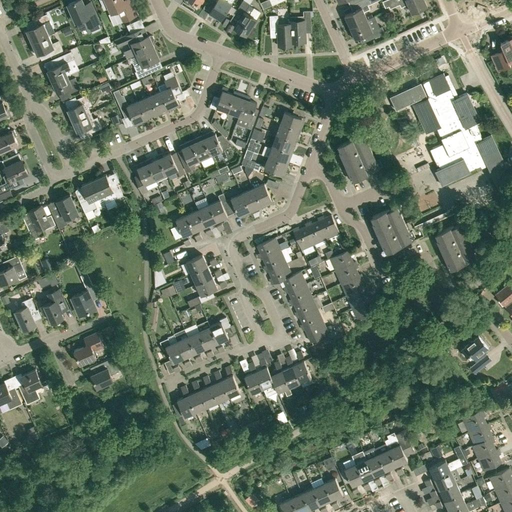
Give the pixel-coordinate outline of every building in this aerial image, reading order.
[(77,0),(68,4),(76,23),(80,31),(86,28),(89,27),(90,27),(98,23),(100,23),(94,9),(87,12),(84,4),(81,0),(77,0)] [(100,0),(105,8),(108,7),(111,14),(119,10),(124,21),(137,15),(130,0),(124,0),(123,1),(123,0),(100,0)] [(233,0),(211,0),(216,3),(210,11),(211,12),(209,14),(215,18),(216,15),(221,18),(231,3),(233,0)] [(236,24),(234,27),(235,28),(245,34),(246,34),(256,18),(260,12),(254,8),(249,5),(250,3),(244,0),(242,0),(237,9),(236,11),(242,15),(236,24)] [(369,0),(360,0),(355,2),(358,9),(345,15),(350,27),(374,16),(367,19),(364,11),(369,9),(368,5),(371,3),(369,0)] [(384,0),(382,1),(385,8),(389,6),(390,8),(399,4),(401,7),(408,4),(412,12),(426,5),(423,0),(384,0)] [(303,16),(290,16),(291,24),(292,41),(305,40),(304,25),(311,24),(310,11),(303,11),(303,16)] [(27,30),(28,31),(26,32),(25,34),(27,37),(28,37),(30,37),(32,42),(49,35),(45,27),(51,24),(47,14),(34,19),(37,26),(27,30)] [(291,24),(278,25),(278,15),(270,16),(270,30),(278,29),(279,45),(292,44),(292,41),(291,24)] [(374,16),(350,27),(352,33),(351,33),(351,35),(352,38),(354,38),(355,38),(362,35),(363,36),(365,37),(368,35),(370,39),(385,33),(382,27),(379,28),(374,16)] [(137,30),(144,27),(141,19),(127,25),(130,33),(137,30)] [(136,55),(154,47),(152,42),(153,41),(154,39),(153,36),(151,35),(150,36),(149,35),(141,38),(137,30),(130,33),(116,40),(118,46),(129,42),(132,49),(134,48),(136,55)] [(32,42),(35,47),(33,48),(32,50),(34,53),(36,54),(37,53),(38,54),(47,50),(50,56),(63,51),(59,41),(52,44),(49,35),(32,42)] [(498,70),(510,65),(511,65),(510,61),(511,60),(511,37),(501,42),(504,50),(492,55),(498,70)] [(139,62),(135,64),(134,66),(136,71),(135,72),(138,78),(155,71),(151,62),(160,59),(159,58),(161,57),(161,55),(160,52),(158,51),(157,52),(154,47),(136,55),(139,62)] [(47,71),(48,72),(47,72),(46,74),(47,77),(49,78),(50,77),(52,81),(67,75),(79,70),(71,52),(51,61),(54,68),(47,71)] [(116,78),(110,66),(105,69),(111,80),(116,78)] [(443,73),(423,82),(429,96),(414,103),(427,132),(437,127),(443,143),(430,149),(437,165),(441,163),(442,166),(435,170),(441,185),(470,172),(469,170),(486,163),(489,170),(504,164),(491,135),(482,139),(475,123),(479,121),(467,92),(455,97),(443,73)] [(67,89),(69,94),(80,89),(75,78),(69,81),(67,75),(52,81),(54,85),(52,86),(52,88),(53,91),(55,92),(56,91),(57,93),(67,89)] [(141,79),(143,84),(152,80),(150,75),(141,79)] [(175,95),(182,92),(175,76),(164,81),(165,83),(158,87),(160,91),(167,108),(169,107),(170,110),(181,105),(179,101),(178,101),(175,95)] [(130,84),(132,89),(141,85),(139,80),(130,84)] [(421,82),(390,96),(396,109),(427,96),(421,82)] [(220,97),(214,95),(210,107),(216,109),(217,107),(228,111),(234,94),(232,94),(226,92),(227,89),(222,87),(221,91),(222,92),(220,97)] [(167,108),(160,91),(149,96),(156,112),(157,112),(159,115),(170,110),(169,107),(167,108)] [(245,99),(244,98),(238,96),(239,93),(234,91),(232,94),(234,94),(228,111),(239,115),(245,99)] [(76,100),(78,105),(67,110),(72,121),(90,113),(87,107),(91,105),(87,95),(76,100)] [(245,95),(244,98),(245,99),(239,115),(249,119),(246,127),(251,129),(257,115),(253,114),(257,103),(249,100),(250,97),(245,95)] [(156,112),(149,96),(138,101),(145,117),(146,117),(152,114),(153,117),(159,115),(157,112),(156,112)] [(138,101),(127,106),(126,102),(119,105),(125,118),(131,115),(133,121),(135,126),(148,120),(146,117),(145,117),(138,101)] [(7,106),(5,107),(3,102),(0,103),(0,117),(4,116),(4,117),(11,115),(7,106)] [(263,106),(259,115),(264,117),(268,108),(263,106)] [(300,116),(302,111),(293,107),(291,112),(300,116)] [(300,129),(303,123),(305,117),(300,116),(300,117),(285,111),(280,123),(297,129),(297,128),(300,129)] [(93,119),(90,113),(72,121),(77,132),(88,127),(90,132),(102,127),(97,117),(93,119)] [(259,117),(255,127),(260,128),(264,119),(259,117)] [(222,127),(216,120),(212,123),(219,130),(222,127)] [(231,124),(225,120),(222,125),(228,129),(231,124)] [(297,129),(280,123),(276,134),(293,140),(293,139),(296,140),(300,129),(297,128),(297,129)] [(222,127),(219,130),(226,137),(229,133),(222,127)] [(255,128),(251,138),(256,140),(259,130),(255,128)] [(8,132),(8,133),(1,136),(0,134),(0,151),(18,144),(15,136),(17,135),(14,129),(8,132)] [(213,131),(202,136),(203,139),(204,138),(211,155),(223,150),(222,149),(233,145),(222,134),(217,136),(215,133),(214,134),(213,131)] [(293,140),(276,134),(272,145),(289,151),(289,150),(292,151),(296,140),(293,139),(293,140)] [(355,137),(337,145),(339,145),(341,150),(339,151),(350,175),(352,174),(354,179),(353,179),(353,180),(371,172),(371,171),(378,168),(377,167),(376,168),(374,162),(376,161),(366,141),(364,142),(362,136),(363,135),(356,138),(355,137)] [(202,136),(191,141),(192,143),(193,143),(200,159),(211,155),(204,138),(203,139),(202,136)] [(193,143),(192,143),(191,141),(179,145),(181,150),(182,149),(187,159),(182,161),(186,169),(187,171),(195,167),(193,163),(200,159),(193,143)] [(272,145),(271,149),(265,147),(262,154),(268,156),(268,157),(285,163),(285,162),(288,163),(292,151),(289,150),(289,151),(272,145)] [(21,159),(18,153),(7,158),(4,161),(6,166),(5,166),(9,173),(3,176),(5,182),(0,184),(0,193),(10,189),(7,182),(28,172),(22,159),(21,159)] [(176,164),(171,153),(164,156),(162,153),(157,155),(158,159),(160,158),(167,174),(176,170),(179,175),(185,172),(180,162),(176,164)] [(256,162),(250,160),(244,157),(242,163),(243,164),(245,165),(253,168),(256,162)] [(268,157),(264,168),(280,174),(281,173),(284,175),(288,163),(285,162),(285,163),(268,157)] [(151,158),(146,160),(147,163),(149,163),(151,167),(156,179),(167,174),(160,158),(158,159),(152,161),(151,158)] [(138,169),(140,174),(135,177),(142,193),(148,190),(145,184),(156,179),(151,167),(149,163),(147,163),(146,160),(140,163),(135,165),(137,170),(138,169)] [(231,170),(233,174),(242,170),(240,165),(231,170)] [(245,169),(248,175),(253,168),(245,165),(245,169)] [(220,174),(218,170),(209,174),(211,178),(220,174)] [(105,203),(123,195),(118,182),(112,185),(107,174),(94,180),(101,196),(105,203)] [(268,179),(266,183),(277,187),(278,182),(268,179)] [(87,196),(80,200),(85,212),(98,207),(99,209),(105,206),(104,206),(105,205),(105,204),(105,203),(101,196),(94,180),(82,185),(87,196)] [(264,183),(253,188),(260,204),(262,204),(263,207),(274,202),(272,198),(271,198),(264,183)] [(260,204),(253,188),(242,193),(249,209),(250,209),(252,212),(263,207),(262,204),(260,204)] [(236,210),(239,217),(252,212),(250,209),(249,209),(242,193),(226,200),(232,212),(236,210)] [(75,218),(76,213),(78,212),(70,195),(58,200),(61,207),(52,211),(59,227),(68,224),(67,222),(75,218)] [(162,200),(160,195),(152,199),(153,204),(162,200)] [(221,202),(220,200),(209,205),(216,221),(228,216),(227,214),(232,212),(226,200),(221,202)] [(34,224),(28,226),(33,239),(45,234),(42,227),(49,224),(50,226),(55,224),(51,214),(47,216),(42,205),(28,211),(34,224)] [(209,205),(198,209),(205,226),(207,229),(205,230),(208,236),(213,233),(211,228),(212,227),(211,224),(216,221),(209,205)] [(446,210),(449,215),(458,211),(455,205),(446,210)] [(400,212),(398,213),(395,208),(396,207),(389,210),(388,208),(370,217),(372,217),(374,222),(372,223),(383,247),(385,246),(387,251),(386,251),(386,252),(405,244),(404,243),(411,240),(410,239),(409,239),(407,234),(409,233),(400,212)] [(198,209),(187,214),(194,231),(205,226),(198,209)] [(194,231),(187,214),(176,219),(183,235),(180,237),(182,240),(183,240),(186,245),(191,243),(188,238),(190,237),(188,234),(194,231)] [(318,220),(328,242),(326,238),(339,232),(340,236),(341,236),(331,214),(324,217),(323,215),(317,218),(318,220)] [(328,242),(318,220),(311,223),(310,221),(304,223),(315,247),(314,243),(326,238),(328,242)] [(2,234),(10,230),(6,221),(0,223),(0,249),(7,247),(2,234)] [(315,247),(304,223),(305,226),(299,229),(298,226),(292,229),(295,237),(298,242),(303,253),(301,249),(313,244),(315,247)] [(473,250),(471,244),(464,229),(462,230),(460,224),(460,223),(453,226),(453,225),(435,233),(435,234),(436,233),(438,238),(436,239),(447,264),(449,263),(451,268),(450,268),(451,269),(469,261),(468,260),(475,257),(475,256),(474,256),(471,251),(473,250)] [(92,226),(94,232),(100,229),(97,224),(92,226)] [(278,235),(257,244),(257,245),(260,252),(258,253),(260,258),(284,248),(280,249),(275,237),(278,236),(278,235)] [(346,239),(340,242),(344,250),(350,247),(346,239)] [(284,248),(260,258),(260,259),(263,258),(266,265),(263,265),(266,271),(290,260),(289,260),(286,262),(281,250),(284,248)] [(352,254),(350,248),(325,259),(326,259),(329,258),(335,270),(331,272),(355,261),(353,262),(350,255),(352,254)] [(174,261),(170,251),(163,254),(168,264),(174,261)] [(202,254),(186,261),(191,273),(207,266),(202,254)] [(24,268),(21,262),(18,255),(4,261),(7,268),(0,270),(0,281),(1,285),(19,277),(16,271),(24,268)] [(310,265),(321,261),(319,255),(308,259),(310,265)] [(48,259),(42,261),(45,273),(51,271),(48,259)] [(290,260),(266,271),(268,270),(271,277),(269,278),(271,283),(304,269),(292,274),(286,262),(290,261),(290,260)] [(358,267),(355,261),(331,272),(335,271),(340,283),(337,284),(337,285),(361,274),(358,275),(355,268),(358,267)] [(207,266),(191,273),(196,284),(212,277),(207,266)] [(155,279),(163,275),(160,268),(154,270),(155,279)] [(304,269),(271,283),(272,284),(283,279),(285,285),(283,286),(286,292),(288,291),(310,282),(310,281),(306,283),(301,271),(304,269)] [(318,269),(312,272),(314,278),(321,276),(318,269)] [(93,284),(87,271),(80,274),(86,287),(93,284)] [(361,274),(337,285),(340,283),(346,295),(342,297),(366,287),(366,286),(364,287),(361,281),(363,279),(361,274)] [(217,288),(212,277),(196,284),(201,295),(198,296),(201,302),(214,296),(211,290),(217,288)] [(310,282),(288,291),(291,298),(289,299),(291,305),(315,294),(312,295),(306,283),(310,282)] [(166,287),(169,295),(177,292),(174,284),(166,287)] [(511,290),(511,291),(507,285),(496,294),(511,314),(511,290)] [(369,292),(366,287),(342,297),(346,296),(351,308),(347,310),(348,310),(372,299),(369,300),(366,293),(369,292)] [(63,317),(61,312),(69,309),(60,289),(48,294),(51,302),(41,307),(44,315),(48,313),(52,322),(63,317)] [(72,296),(80,315),(81,317),(88,314),(87,312),(96,308),(87,289),(72,296)] [(315,294),(291,305),(294,304),(297,311),(294,312),(297,317),(321,307),(321,306),(317,308),(312,296),(315,294)] [(187,300),(189,306),(200,302),(198,296),(187,300)] [(30,312),(36,310),(31,298),(21,302),(23,307),(15,311),(23,329),(35,324),(30,312)] [(372,299),(348,310),(351,308),(356,320),(353,322),(375,313),(372,305),(374,304),(372,299)] [(321,307),(297,317),(297,318),(299,317),(302,323),(300,324),(302,330),(305,329),(310,341),(332,332),(332,331),(328,333),(317,308),(321,307)] [(210,326),(217,342),(215,343),(219,352),(225,350),(222,345),(223,342),(222,340),(228,337),(224,328),(230,326),(226,317),(219,320),(220,321),(210,326)] [(199,331),(206,347),(215,343),(217,342),(210,326),(208,321),(207,321),(197,326),(199,331)] [(174,334),(177,341),(184,357),(185,361),(184,362),(187,367),(192,365),(189,358),(191,357),(190,355),(195,352),(188,336),(184,328),(173,333),(174,334)] [(195,352),(206,347),(199,331),(188,336),(195,352)] [(87,344),(74,350),(80,364),(96,357),(93,350),(103,345),(97,332),(84,338),(87,344)] [(177,341),(174,334),(168,337),(168,338),(160,342),(163,350),(166,348),(173,363),(183,358),(184,357),(177,341)] [(467,345),(462,349),(469,358),(472,356),(476,361),(483,356),(481,354),(485,351),(489,348),(484,342),(479,336),(476,338),(472,341),(468,341),(467,345)] [(93,373),(92,374),(94,381),(95,380),(98,386),(113,380),(111,374),(119,371),(113,357),(100,363),(103,369),(93,373)] [(304,360),(292,365),(300,382),(311,377),(304,360)] [(475,363),(469,367),(474,373),(480,369),(481,368),(476,361),(475,363)] [(292,365),(281,370),(288,387),(300,382),(292,365)] [(267,366),(255,371),(263,388),(273,383),(274,383),(270,375),(270,373),(267,366)] [(275,371),(270,373),(270,375),(274,383),(273,383),(277,391),(284,389),(286,395),(291,393),(288,387),(281,370),(279,367),(276,368),(275,371)] [(36,369),(22,375),(25,382),(19,385),(27,403),(40,397),(35,387),(43,383),(36,369)] [(255,371),(244,376),(251,393),(263,388),(255,371)] [(232,375),(221,380),(229,396),(240,391),(232,375)] [(229,396),(221,380),(210,385),(218,401),(229,396)] [(9,390),(6,382),(0,384),(0,402),(6,400),(10,408),(22,403),(15,387),(9,390)] [(218,401),(210,385),(199,390),(207,406),(218,401)] [(207,406),(199,390),(188,395),(196,411),(207,406)] [(196,411),(188,395),(177,400),(184,416),(196,411)] [(467,430),(486,422),(483,416),(485,415),(482,408),(461,417),(467,430)] [(486,423),(486,422),(467,430),(474,444),(492,435),(489,429),(491,428),(488,422),(486,423)] [(243,428),(246,435),(253,431),(250,425),(243,428)] [(384,440),(389,448),(388,449),(396,465),(407,460),(405,455),(414,451),(405,430),(395,434),(394,432),(387,435),(388,438),(384,440)] [(492,435),(474,444),(472,445),(477,457),(496,449),(498,448),(497,448),(495,449),(492,442),(495,441),(492,435)] [(498,448),(496,449),(477,457),(483,470),(501,462),(498,454),(500,454),(498,448)] [(396,465),(388,449),(378,453),(385,470),(396,465)] [(378,453),(367,459),(374,475),(385,470),(378,453)] [(459,458),(462,465),(467,462),(462,453),(457,456),(458,458),(459,458)] [(434,478),(450,470),(462,465),(459,458),(458,458),(447,463),(445,459),(429,466),(434,478)] [(374,475),(367,459),(356,464),(363,480),(374,475)] [(363,480),(356,464),(344,469),(352,485),(363,480)] [(494,489),(511,480),(509,474),(511,473),(509,467),(489,476),(494,489)] [(450,470),(434,478),(439,489),(455,481),(450,470)] [(331,499),(324,483),(321,476),(310,481),(313,487),(320,504),(331,499)] [(335,477),(324,483),(331,499),(343,494),(335,477)] [(511,480),(494,489),(500,501),(511,495),(511,480)] [(460,492),(455,481),(439,489),(444,500),(460,492)] [(320,504),(313,487),(302,492),(309,509),(320,504)] [(253,507),(260,500),(252,492),(244,499),(253,507)] [(302,511),(309,509),(302,492),(291,497),(297,511),(302,511)] [(465,503),(460,492),(444,500),(449,511),(465,503)] [(492,500),(489,493),(483,496),(486,502),(492,500)] [(511,495),(500,501),(504,511),(509,511),(511,511),(511,495)] [(297,511),(291,497),(279,503),(283,511),(297,511)] [(449,511),(469,511),(481,505),(478,497),(465,503),(449,511)]
